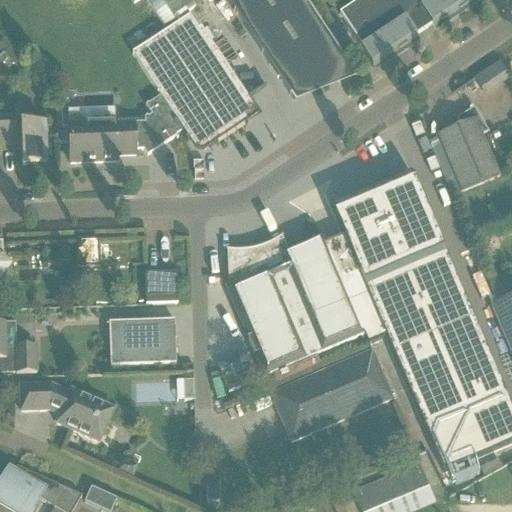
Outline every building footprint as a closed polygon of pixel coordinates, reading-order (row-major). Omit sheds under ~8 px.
[(128,0),(132,5),(140,0),(143,0),(150,9),(163,30),(186,15),(195,9),(189,0),(128,0)] [(224,0),(281,85),(292,102),(293,101),(290,97),(328,72),(336,83),(348,72),(353,78),(354,77),(342,61),(302,0),(224,0)] [(362,0),(338,16),(350,34),(374,70),(415,43),(412,38),(431,26),(434,30),(479,0),(362,0)] [(165,34),(131,57),(159,99),(181,133),(185,139),(184,140),(186,144),(188,142),(194,151),(202,152),(208,148),(210,151),(213,148),(212,147),(246,124),(244,122),(247,120),(249,110),(246,104),(250,101),(247,98),(245,99),(236,86),(200,30),(197,32),(188,18),(165,34)] [(113,126),(68,128),(68,146),(69,166),(115,164),(115,158),(134,157),(134,153),(143,153),(146,158),(181,133),(159,99),(147,107),(147,106),(144,108),(151,117),(147,120),(146,118),(143,120),(113,122),(113,126)] [(459,196),(498,180),(480,138),(487,135),(472,111),(456,121),(459,129),(435,139),(459,196)] [(32,116),(0,117),(0,148),(20,148),(21,168),(45,167),(43,127),(32,127),(32,116)] [(352,208),(332,217),(342,240),(367,299),(350,307),(363,337),(367,347),(385,340),(442,475),(511,445),(511,415),(412,182),(363,204),(361,201),(360,201),(361,204),(353,208),(352,205),(351,205),(352,208)] [(227,288),(224,290),(262,380),(270,377),(274,387),(320,367),(315,357),(331,351),(363,337),(350,307),(325,248),(320,236),(285,251),(281,240),(282,239),(281,238),(274,243),(266,247),(258,250),(250,252),(242,253),(233,253),(225,252),(224,254),(226,254),(227,288)] [(75,239),(75,268),(97,267),(97,238),(75,239)] [(143,276),(144,300),(144,306),(176,305),(176,299),(175,275),(143,276)] [(487,282),(496,305),(511,297),(511,282),(500,288),(496,279),(487,282)] [(511,297),(496,305),(490,307),(511,359),(511,297)] [(109,370),(175,367),(173,323),(108,326),(109,370)] [(14,325),(0,325),(0,361),(14,361),(15,377),(36,376),(35,348),(15,349),(14,325)] [(391,402),(371,355),(269,398),(290,445),(391,402)] [(49,387),(39,388),(19,389),(20,414),(48,413),(49,412),(59,417),(55,426),(97,446),(106,427),(112,412),(70,393),(68,396),(49,387)] [(358,511),(374,511),(428,489),(418,467),(352,496),(358,511)] [(0,511),(32,511),(38,502),(53,510),(51,511),(72,511),(80,499),(16,470),(6,490),(0,486),(0,511)] [(218,504),(218,476),(204,475),(204,503),(218,504)] [(90,491),(83,505),(99,511),(110,511),(115,503),(90,491)]
